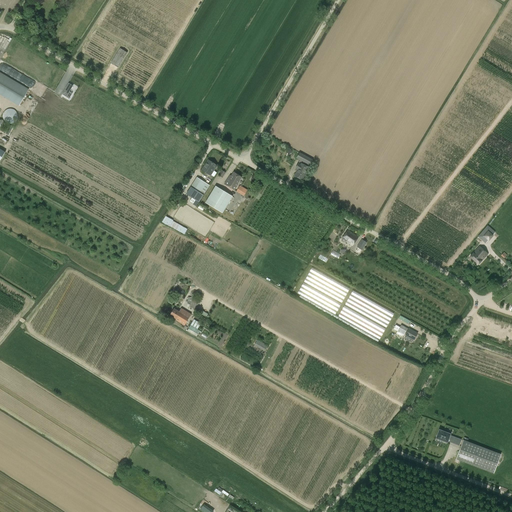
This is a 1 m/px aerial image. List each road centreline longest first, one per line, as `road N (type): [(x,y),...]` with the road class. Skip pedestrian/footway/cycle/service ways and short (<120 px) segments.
road 1 (unclassified): [(479,300),(239,159)]
road 2 (unclassified): [(239,159),(0,27)]
road 3 (unknown): [(213,298),(410,409)]
road 4 (unclassified): [(239,159),(333,0)]
road 5 (unclassified): [(383,444),(479,300)]
road 6 (unclassified): [(511,495),(383,444)]
